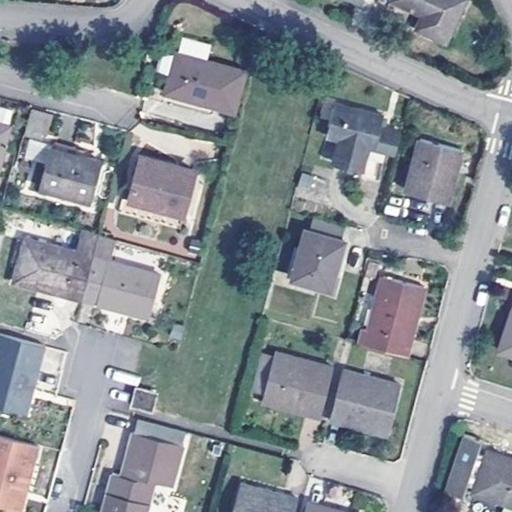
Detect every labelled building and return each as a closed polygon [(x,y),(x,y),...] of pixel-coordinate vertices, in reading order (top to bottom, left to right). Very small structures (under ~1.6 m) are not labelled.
[(391,0),(421,15),(416,28),(445,42),(466,0),(465,0),(391,0)] [(166,94),(236,111),(247,71),(177,54),(166,94)] [(388,154),(397,156),(403,131),(382,124),(384,116),(337,104),(329,137),(339,139),(334,161),(363,169),(361,175),(380,180),(388,154)] [(44,113),(31,110),(24,137),(37,139),(44,113)] [(0,165),(1,166),(11,125),(0,122),(0,165)] [(407,192),(449,204),(463,151),(421,140),(407,192)] [(42,188),(90,200),(100,158),(52,147),(42,188)] [(131,202),(187,217),(200,169),(143,154),(131,202)] [(295,191),(318,199),(324,181),(302,173),(295,191)] [(348,226),(313,216),(309,230),(345,240),(348,226)] [(74,282),(86,285),(94,257),(101,231),(87,227),(80,252),(26,238),(15,282),(70,297),(74,282)] [(293,280),(333,290),(347,240),(345,240),(309,230),(306,229),(293,280)] [(162,274),(94,257),(86,285),(101,289),(97,304),(150,318),(162,274)] [(359,343),(408,356),(426,287),(386,276),(372,327),(364,326),(359,343)] [(511,311),(499,350),(511,354),(511,311)] [(49,347),(1,334),(0,338),(0,403),(26,410),(31,394),(35,396),(49,347)] [(305,415),(321,419),(334,367),(276,351),(265,397),(306,409),(305,415)] [(347,419),(389,432),(402,385),(346,370),(332,423),(345,427),(347,419)] [(131,406),(153,412),(158,391),(136,386),(131,406)] [(104,509),(116,511),(148,511),(156,480),(174,485),(184,445),(134,431),(131,444),(138,445),(130,477),(113,473),(104,509)] [(36,463),(41,446),(0,435),(0,511),(15,511),(29,461),(36,463)] [(511,458),(487,451),(486,455),(479,453),(484,442),(466,436),(446,493),(465,499),(468,489),(473,490),(472,493),(511,505),(511,458)] [(233,511),(295,511),(299,499),(284,494),(283,499),(240,488),(233,511)] [(306,511),(329,511),(321,510),(322,504),(309,501),(306,511)]
